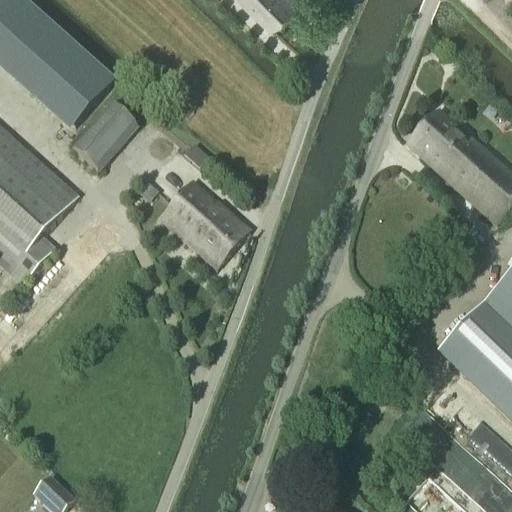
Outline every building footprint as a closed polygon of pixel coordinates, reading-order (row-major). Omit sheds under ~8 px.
[(15,0),(0,0),(0,65),(75,132),(115,87),(15,0)] [(239,0),(269,29),(298,1),(296,0),(239,0)] [(70,154),(97,177),(137,132),(110,108),(70,154)] [(407,149),(447,186),(498,232),(511,215),(511,180),(438,115),(407,149)] [(79,201),(0,131),(0,270),(23,290),(55,254),(43,242),(79,201)] [(184,159),(200,171),(209,161),(193,148),(184,159)] [(217,275),(249,235),(192,186),(160,223),(217,275)] [(511,324),(511,279),(489,303),(511,324)] [(438,355),(447,363),(511,424),(511,336),(483,309),(438,355)] [(46,511),(67,511),(74,505),(49,482),(33,500),(46,511)]
